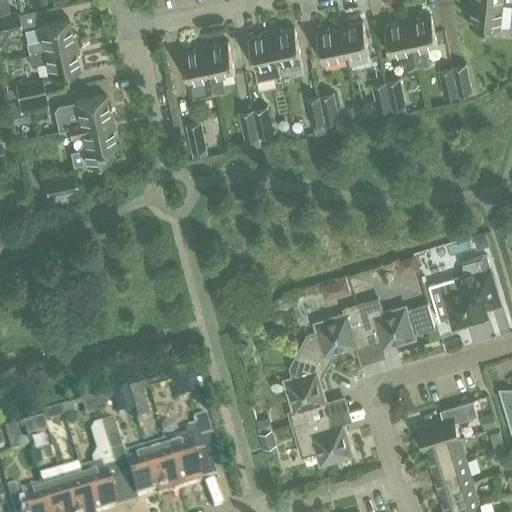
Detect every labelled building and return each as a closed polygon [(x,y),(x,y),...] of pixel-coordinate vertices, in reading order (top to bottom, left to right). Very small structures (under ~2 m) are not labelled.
[(0,0),(0,12),(10,11),(7,0),(0,0)] [(481,0),(469,0),(468,9),(470,9),(468,22),(500,26),(503,2),(481,0)] [(18,12),(0,15),(0,31),(21,27),(18,12)] [(416,14),(406,16),(417,66),(429,64),(426,46),(437,44),(430,13),(417,16),(416,14)] [(390,54),(403,51),(407,69),(417,66),(406,16),(396,18),(396,20),(384,23),(390,54)] [(26,40),(28,52),(78,42),(76,31),(72,32),(69,17),(38,23),(41,38),(26,40)] [(348,21),(338,23),(346,56),(369,51),(362,20),(349,23),(348,21)] [(346,56),(338,23),(328,25),(328,27),(315,30),(322,61),(346,56)] [(282,26),(272,29),(279,62),(302,57),(295,26),(282,28),(282,26)] [(279,62),(272,29),(262,31),(262,33),(249,35),(256,67),(279,62)] [(216,40),(205,43),(216,93),(225,91),(222,74),(236,71),(229,40),(216,42),(216,40)] [(78,42),(28,52),(31,64),(46,60),(49,74),(79,67),(76,52),(80,51),(78,42)] [(216,93),(205,43),(195,45),(195,47),(182,50),(188,81),(189,81),(193,98),(216,93)] [(467,62),(452,65),(458,92),(472,89),(467,62)] [(458,92),(452,65),(438,68),(444,95),(458,92)] [(15,83),(18,97),(45,91),(42,77),(15,83)] [(401,77),(386,80),(391,106),(406,103),(401,77)] [(58,94),(76,94),(75,80),(58,80),(58,94)] [(372,83),(377,109),(391,106),(386,80),(372,83)] [(334,90),(320,93),(325,121),(340,118),(334,90)] [(45,91),(18,97),(18,98),(9,100),(13,122),(31,119),(29,110),(48,106),(45,91)] [(68,128),(68,127),(114,117),(112,107),(109,108),(105,93),(58,103),(54,109),(59,130),(68,128)] [(325,121),(320,93),(305,96),(311,124),(325,121)] [(267,104),(254,107),(260,135),(273,132),(267,104)] [(348,116),(357,114),(355,104),(346,106),(348,116)] [(260,135),(254,107),(238,110),(245,138),(260,135)] [(114,117),(68,127),(68,128),(70,137),(82,134),(85,147),(69,150),(72,164),(85,161),(86,164),(108,160),(105,146),(116,144),(113,129),(117,128),(114,117)] [(201,119),(186,122),(192,149),(206,146),(201,119)] [(63,171),(62,165),(42,168),(48,196),(51,195),(52,201),(78,196),(76,188),(78,188),(75,168),(63,171)] [(8,203),(13,214),(28,206),(24,196),(8,203)] [(488,245),(484,232),(472,235),(475,243),(482,247),(488,245)] [(418,269),(413,252),(398,256),(403,273),(418,269)] [(438,320),(449,316),(452,327),(489,316),(487,308),(502,304),(495,279),(487,253),(462,261),(466,273),(428,285),(438,320)] [(346,277),(320,285),(324,299),(350,291),(346,277)] [(378,297),(357,303),(368,340),(380,337),(382,346),(415,336),(405,304),(382,311),(378,297)] [(308,333),(299,349),(327,364),(334,351),(368,340),(357,303),(344,307),(346,311),(314,321),(317,330),(308,333)] [(289,410),(293,423),(330,412),(319,377),(327,364),(299,349),(291,365),(293,375),(284,378),(293,409),(289,410)] [(171,382),(176,400),(197,394),(193,377),(171,382)] [(128,389),(131,401),(143,397),(139,386),(128,389)] [(511,388),(501,389),(511,424),(511,388)] [(131,401),(128,389),(112,394),(113,401),(118,416),(134,411),(131,401)] [(101,404),(113,401),(112,394),(94,399),(97,408),(102,407),(101,404)] [(417,425),(424,447),(460,436),(455,420),(477,414),(473,398),(440,408),(443,417),(417,425)] [(64,418),(61,408),(48,412),(51,422),(64,418)] [(480,415),(484,427),(496,423),(492,411),(480,415)] [(330,412),(293,423),(302,454),(316,449),(320,463),(353,453),(343,420),(333,423),(330,412)] [(260,432),(272,428),(269,416),(257,420),(260,432)] [(186,435),(165,442),(179,489),(201,482),(192,455),(204,451),(200,438),(207,436),(201,417),(194,419),(196,426),(184,430),(186,435)] [(43,420),(30,424),(34,436),(47,433),(43,420)] [(159,494),(145,448),(124,454),(114,420),(102,423),(118,477),(129,473),(136,498),(157,491),(159,495),(159,494)] [(119,481),(118,477),(102,423),(94,426),(91,432),(97,452),(92,460),(93,465),(79,469),(82,480),(83,480),(92,511),(101,511),(115,508),(108,484),(119,481)] [(8,442),(19,439),(16,427),(6,430),(4,431),(8,442)] [(260,432),(258,432),(263,447),(277,443),(272,428),(260,432)] [(490,432),(495,449),(505,446),(500,429),(490,432)] [(460,436),(424,447),(424,448),(426,447),(433,468),(466,458),(460,436)] [(165,442),(145,448),(159,494),(179,489),(165,442)] [(505,446),(495,449),(500,467),(510,464),(505,446)] [(466,458),(433,468),(439,490),(473,480),(466,458)] [(92,511),(83,480),(82,480),(63,486),(71,511),(92,511)] [(473,480),(439,490),(446,511),(443,511),(445,511),(480,502),(473,480)] [(49,511),(44,492),(22,498),(18,484),(6,487),(13,511),(16,511),(25,509),(25,511),(49,511)] [(71,511),(63,486),(44,492),(49,511),(71,511)] [(482,511),(480,502),(445,511),(511,511),(511,508),(496,511),(482,511)]
